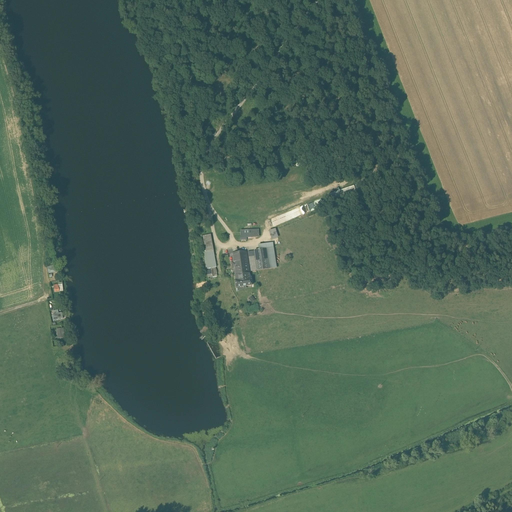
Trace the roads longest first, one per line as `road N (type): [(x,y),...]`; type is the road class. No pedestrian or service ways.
road 1 (track): [(317,0),(201,159),(205,199),(229,234)]
road 2 (track): [(201,159),(191,0)]
